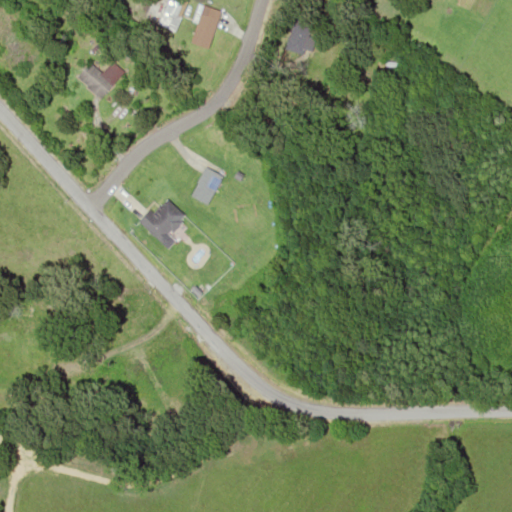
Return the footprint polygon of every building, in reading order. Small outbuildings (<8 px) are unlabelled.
[(208,48),(216,17),(196,12),(188,43),(208,48)] [(310,26),(294,19),(283,47),(298,53),(310,26)] [(98,98),(123,73),(111,60),(99,72),(89,62),(75,75),(98,98)] [(189,195),(206,204),(220,175),(204,167),(189,195)] [(185,217),(165,197),(157,205),(154,202),(136,220),(161,243),(185,217)]
